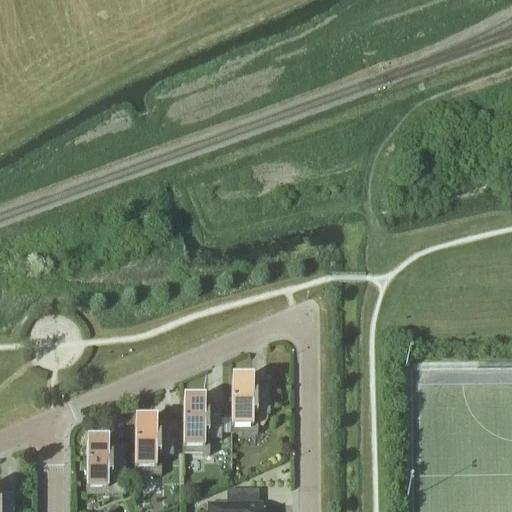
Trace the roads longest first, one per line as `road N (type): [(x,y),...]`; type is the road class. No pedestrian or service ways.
road 1 (residential): [(54,429),(293,316),(303,326)]
road 2 (residential): [(307,511),(303,326)]
